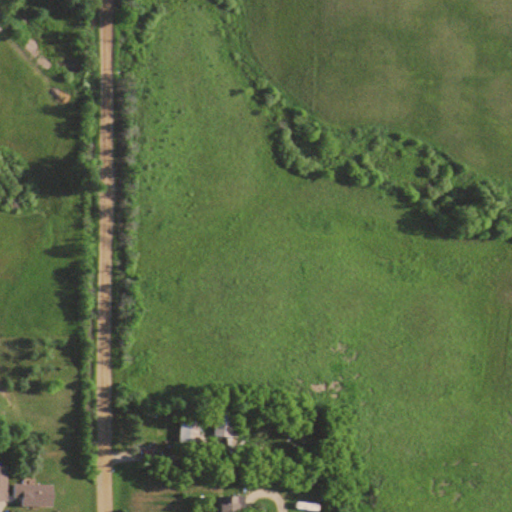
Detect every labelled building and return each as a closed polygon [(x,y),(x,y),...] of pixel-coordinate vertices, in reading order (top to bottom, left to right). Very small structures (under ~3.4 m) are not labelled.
[(180,447),(199,447),(199,416),(180,416),(180,447)] [(215,436),(236,436),(236,420),(215,420),(215,436)] [(8,465),(0,464),(0,499),(8,500),(8,465)] [(55,506),(55,484),(14,484),(14,498),(21,498),(21,506),(55,506)] [(219,511),(246,511),(247,496),(220,496),(219,511)]
